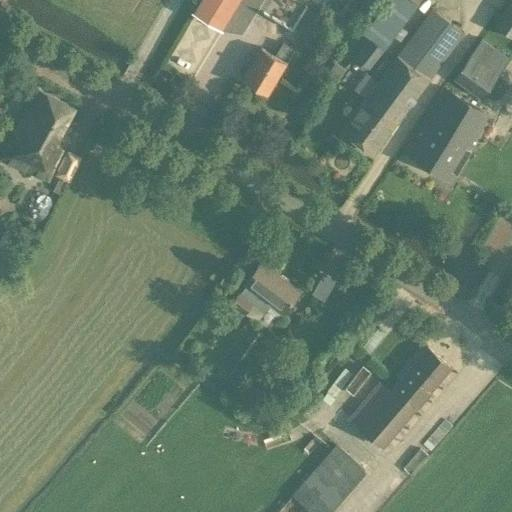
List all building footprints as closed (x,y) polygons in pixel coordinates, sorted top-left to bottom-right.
[(235,0),(197,0),(194,7),(222,24),(235,0)] [(369,38),(354,58),(368,69),(418,0),(388,0),(363,35),(369,38)] [(511,0),(495,26),(511,37),(511,0)] [(365,97),(341,129),(373,153),(464,32),(432,8),(377,81),(365,72),(353,88),(365,97)] [(483,96),(507,60),(509,58),(480,38),(470,53),(454,77),(483,96)] [(260,47),(242,77),(267,92),(293,49),(282,42),(274,55),(260,47)] [(346,70),(335,63),(328,75),(339,82),(346,70)] [(36,87),(0,158),(47,179),(62,149),(53,144),(74,107),(36,87)] [(442,88),(405,152),(454,180),(470,151),(467,149),(485,112),(442,88)] [(68,180),(79,157),(67,152),(56,174),(68,180)] [(54,192),(60,195),(65,185),(59,182),(54,192)] [(188,218),(192,211),(185,207),(182,214),(188,218)] [(282,312),(298,291),(276,274),(279,270),(263,258),(245,283),(246,284),(239,294),(238,293),(230,303),(231,303),(244,313),(244,314),(252,304),(264,313),(271,303),(282,312)] [(231,303),(224,312),(237,322),(244,313),(231,303)] [(390,390),(412,410),(450,366),(427,346),(390,390)] [(235,373),(227,384),(238,392),(246,381),(235,373)] [(412,410),(390,390),(379,382),(349,417),(382,445),(412,410)] [(292,495),(311,511),(327,511),(361,475),(333,450),(292,495)]
